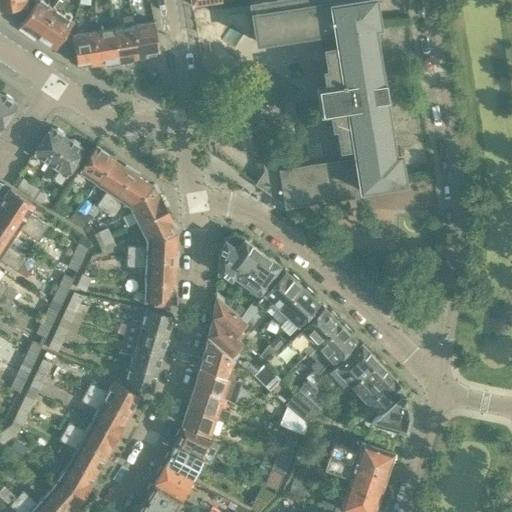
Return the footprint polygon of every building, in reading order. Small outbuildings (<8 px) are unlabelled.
[(24,0),(0,0),(0,9),(25,6),(24,0)] [(40,0),(35,0),(19,25),(36,36),(55,10),(40,0)] [(249,0),(252,16),(256,41),(320,30),(323,51),(325,66),(321,66),(324,82),(315,83),(320,110),(328,109),(331,124),(334,124),(339,153),(340,159),(294,166),(292,155),(291,155),(263,159),(265,176),(260,177),(256,184),(279,200),(285,203),(360,192),(359,186),(402,178),(397,149),(391,150),(383,96),(385,96),(382,77),(380,78),(371,23),(377,23),(373,0),(249,0)] [(55,10),(36,36),(53,48),(55,44),(74,57),(70,35),(65,31),(71,21),(55,10)] [(123,26),(111,28),(117,64),(130,62),(130,58),(137,57),(131,25),(130,16),(121,17),(123,26)] [(152,21),(131,25),(137,57),(153,54),(157,50),(152,21)] [(111,28),(91,31),(96,64),(103,62),(104,66),(117,64),(111,28)] [(91,31),(70,35),(74,57),(75,63),(80,66),(96,64),(91,31)] [(0,93),(0,128),(16,104),(13,102),(11,98),(5,94),(1,95),(0,93)] [(39,157),(49,164),(66,138),(64,137),(62,133),(56,129),(52,129),(49,127),(26,162),(33,167),(39,157)] [(66,138),(49,164),(58,169),(52,179),(60,184),(82,149),(80,147),(78,144),(72,139),(68,139),(66,138)] [(94,145),(71,179),(79,185),(85,176),(94,182),(93,182),(94,183),(110,158),(109,157),(110,155),(94,145)] [(110,158),(94,183),(106,191),(101,198),(95,206),(97,207),(103,211),(129,171),(110,158)] [(129,171),(103,211),(109,215),(112,217),(118,208),(122,201),(127,205),(149,184),(129,171)] [(16,188),(28,195),(34,185),(23,178),(16,188)] [(149,184),(127,205),(136,222),(164,207),(157,193),(155,194),(151,185),(149,184)] [(46,193),(34,185),(28,195),(39,203),(46,193)] [(8,189),(0,200),(0,206),(41,233),(46,226),(27,213),(32,205),(8,189)] [(51,209),(63,217),(69,209),(57,201),(51,209)] [(0,206),(0,228),(11,236),(17,228),(36,241),(41,233),(0,206)] [(164,207),(136,222),(145,240),(174,235),(174,232),(170,223),(172,222),(164,207)] [(0,228),(0,250),(20,264),(26,256),(6,244),(11,236),(0,228)] [(93,233),(97,242),(110,237),(106,228),(93,233)] [(232,275),(238,279),(259,250),(260,249),(242,237),(231,232),(223,239),(218,252),(217,270),(229,278),(232,275)] [(126,249),(125,256),(173,258),(174,235),(145,240),(145,248),(138,246),(126,245),(126,249)] [(110,237),(97,242),(101,251),(114,245),(110,237)] [(78,241),(73,252),(82,256),(87,245),(78,241)] [(0,250),(0,260),(16,271),(20,264),(0,250)] [(259,250),(238,279),(257,293),(278,263),(259,250)] [(73,252),(66,266),(75,271),(82,256),(73,252)] [(125,263),(125,266),(144,266),(143,280),(172,281),(173,258),(125,256),(125,263)] [(252,300),(246,309),(244,312),(239,317),(244,322),(245,323),(260,307),(263,309),(271,300),(279,307),(300,284),(298,283),(298,279),(291,274),(288,274),(283,269),(262,292),(264,294),(256,303),(252,300)] [(74,285),(85,291),(91,278),(81,272),(74,285)] [(63,273),(56,288),(65,293),(72,278),(63,273)] [(132,291),(132,300),(173,302),(174,283),(172,282),(172,281),(143,280),(143,292),(132,291)] [(0,293),(0,294),(1,293),(11,299),(16,293),(0,282),(0,293)] [(300,284),(279,307),(288,315),(280,324),(287,331),(295,322),(297,323),(317,300),(312,295),(312,292),(305,286),(302,286),(300,284)] [(56,288),(51,299),(60,303),(65,293),(56,288)] [(71,293),(65,307),(76,312),(82,298),(71,293)] [(214,294),(211,317),(236,338),(236,337),(241,331),(239,328),(244,322),(239,317),(234,312),(214,294)] [(293,336),(288,342),(297,352),(302,347),(307,352),(316,344),(339,321),(336,319),(336,317),(330,310),(327,310),(322,304),(300,326),(301,328),(293,336)] [(239,317),(246,309),(240,305),(234,312),(239,317)] [(47,307),(42,318),(51,322),(56,311),(47,307)] [(65,307),(58,320),(69,325),(76,312),(65,307)] [(144,307),(139,327),(166,334),(171,315),(144,307)] [(211,317),(206,335),(232,359),(237,352),(234,349),(240,342),(236,337),(236,338),(211,317)] [(42,318),(35,333),(44,337),(51,322),(42,318)] [(58,320),(52,334),(63,339),(69,325),(58,320)] [(316,344),(307,352),(315,360),(310,365),(315,370),(317,372),(322,367),(330,359),(332,361),(355,338),(350,332),(350,330),(343,324),(340,323),(339,321),(316,344)] [(122,341),(134,345),(161,353),(166,334),(139,327),(127,323),(122,341)] [(52,334),(46,347),(57,352),(62,341),(63,339),(52,334)] [(206,335),(198,364),(227,378),(227,379),(238,383),(242,375),(228,368),(232,359),(206,335)] [(32,340),(25,355),(34,359),(41,344),(32,340)] [(333,366),(350,383),(376,358),(360,340),(333,366)] [(134,345),(129,364),(156,371),(161,353),(134,345)] [(25,355),(20,365),(29,370),(34,359),(25,355)] [(41,358),(35,371),(45,376),(52,363),(41,358)] [(350,383),(366,400),(392,375),(376,358),(350,383)] [(156,371),(129,364),(124,383),(150,390),(156,371)] [(198,364),(193,384),(221,397),(233,402),(238,383),(227,379),(227,378),(198,364)] [(35,371),(28,385),(39,390),(45,376),(35,371)] [(16,373),(9,388),(18,392),(25,378),(16,373)] [(392,375),(366,400),(345,420),(344,423),(402,440),(409,413),(405,396),(407,394),(401,388),(403,387),(401,384),(401,380),(398,377),(394,377),(392,375)] [(308,378),(297,390),(318,409),(329,397),(321,391),(314,384),(308,378)] [(319,379),(314,384),(321,391),(326,386),(319,379)] [(90,384),(85,393),(127,415),(138,395),(112,381),(106,393),(90,384)] [(193,384),(186,403),(215,416),(215,417),(225,420),(228,411),(218,408),(221,397),(193,384)] [(297,390),(286,402),(307,421),(318,409),(297,390)] [(24,393),(18,407),(28,413),(35,398),(24,393)] [(96,410),(90,421),(116,435),(127,415),(85,393),(80,401),(96,410)] [(215,416),(186,403),(180,422),(209,435),(215,417),(215,416)] [(18,407),(11,422),(22,427),(28,413),(18,407)] [(68,423),(63,432),(105,455),(116,435),(90,421),(84,432),(68,423)] [(8,425),(0,430),(0,440),(2,444),(15,435),(8,425)] [(176,436),(172,444),(201,458),(210,463),(219,445),(209,440),(181,427),(180,429),(177,428),(174,435),(176,436)] [(75,449),(68,461),(94,475),(105,455),(63,432),(58,441),(75,449)] [(332,442),(328,454),(385,473),(388,464),(392,459),(392,453),(392,451),(356,439),(353,448),(332,441),(332,442)] [(166,451),(162,458),(165,459),(164,461),(163,463),(191,478),(192,476),(201,458),(172,444),(168,452),(166,451)] [(328,454),(324,467),(345,474),(342,483),(377,495),(377,494),(382,489),(381,483),(385,473),(328,454)] [(66,465),(57,477),(82,496),(91,484),(90,482),(94,475),(68,461),(66,465)] [(158,474),(154,482),(180,498),(190,480),(191,478),(163,463),(162,465),(161,467),(159,465),(155,472),(158,474)] [(50,486),(44,493),(64,511),(66,511),(71,507),(73,508),(82,496),(57,477),(50,486)] [(148,491),(143,498),(164,511),(182,511),(175,507),(180,498),(154,482),(152,484),(150,483),(145,489),(148,491)] [(342,483),(334,505),(354,511),(371,511),(377,495),(342,483)] [(22,490),(15,498),(30,511),(64,511),(44,493),(35,503),(22,490)] [(15,511),(30,511),(15,498),(8,505),(15,511)] [(136,504),(130,511),(164,511),(143,498),(138,505),(136,504)]
